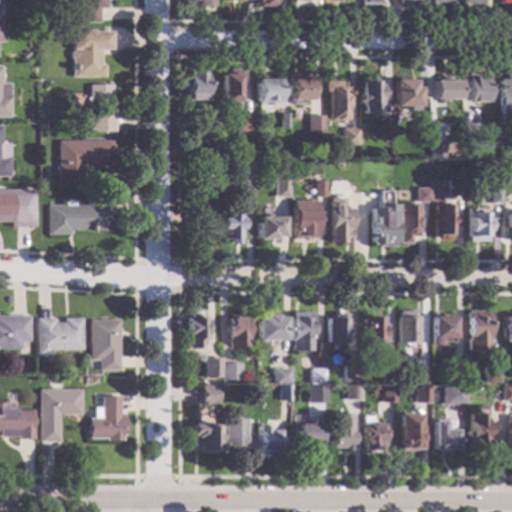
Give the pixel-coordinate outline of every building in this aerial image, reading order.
[(101,0),(101,11),(94,11),(94,26),(74,26),(74,7),(79,7),(79,0),(101,0)] [(208,0),(208,8),(194,8),(194,3),(184,3),(184,0),(208,0)] [(269,0),(269,8),(250,8),(250,0),(269,0)] [(306,0),(307,9),(286,9),(286,0),(306,0)] [(87,35),(104,35),(104,52),(94,52),(94,68),(98,68),(98,80),(67,80),(67,35),(79,35),(79,33),(87,33),(87,35)] [(199,104),(189,104),(189,108),(182,108),(182,104),(180,104),(180,71),(199,71),(199,104)] [(234,87),(232,87),(232,109),(223,109),(223,104),(215,104),(215,76),(223,76),(223,72),(234,72),(234,87)] [(511,117),(507,117),(507,124),(497,124),(497,117),(494,117),(494,81),(502,81),(501,75),(511,75),(511,117)] [(306,103),(297,103),(297,106),(286,106),(286,76),(306,76),(306,103)] [(482,105),(463,105),(463,77),(482,77),(482,105)] [(445,83),(453,83),(453,102),(429,103),(429,83),(436,83),(436,79),(445,79),(445,83)] [(272,104),(264,104),(264,114),(253,114),(253,81),(272,81),(272,104)] [(410,90),(415,90),(415,108),(389,109),(389,83),(410,83),(410,90)] [(334,89),(342,89),(341,123),(323,123),(324,95),(319,95),(319,84),(334,84),(334,89)] [(372,87),(375,87),(375,109),(373,109),(373,117),(360,117),(360,111),(357,111),(357,108),(356,108),(356,84),(372,84),(372,87)] [(104,112),(105,112),(105,134),(84,134),(84,88),(104,88),(104,112)] [(285,132),(277,132),(277,117),(285,117),(285,132)] [(320,135),(304,135),(304,117),(319,117),(320,117),(320,135)] [(250,133),(233,133),(232,118),(249,118),(250,133)] [(479,125),(478,141),(460,140),(461,124),(479,125)] [(422,141),(407,141),(407,125),(422,125),(422,141)] [(353,148),(336,148),(336,131),(353,131),(353,148)] [(104,147),(107,147),(107,164),(107,167),(78,167),(78,188),(53,188),(53,144),(104,144),(104,147)] [(439,161),(424,161),(424,145),(439,145),(439,161)] [(213,160),(199,160),(199,146),(214,146),(213,160)] [(247,180),(234,180),(233,163),(247,163),(247,180)] [(283,200),(268,200),(268,178),(282,178),(283,200)] [(457,198),(441,198),(441,184),(457,183),(457,198)] [(318,200),(307,200),(308,185),(318,185),(318,200)] [(423,205),(409,205),(409,191),(423,191),(423,205)] [(493,206),(484,205),(484,192),(493,192),(493,206)] [(29,230),(5,230),(5,225),(0,225),(0,194),(28,194),(29,230)] [(384,208),(388,208),(388,250),(374,250),(374,247),(365,247),(365,213),(371,212),(371,194),(384,194),(384,208)] [(337,207),(340,207),(340,211),(344,211),(343,248),(320,248),(321,201),(337,201),(337,207)] [(105,222),(102,222),(102,233),(66,233),(66,238),(43,238),(43,208),(82,208),(82,205),(105,205),(105,222)] [(235,209),(239,210),(239,223),(235,223),(235,247),(224,246),(224,244),(215,244),(215,212),(223,212),(223,208),(225,206),(235,206),(235,209)] [(308,246),(287,246),(287,206),(308,206),(308,246)] [(411,241),(404,241),(404,247),(391,248),(390,207),(410,207),(411,241)] [(446,238),(427,238),(427,208),(446,208),(446,238)] [(471,215),(477,215),(477,219),(478,219),(478,243),(461,243),(461,214),(464,214),(464,210),(471,210),(471,215)] [(511,243),(501,243),(501,237),(498,237),(498,229),(499,229),(499,219),(506,219),(506,213),(511,213),(511,243)] [(201,224),(208,224),(208,242),(189,242),(189,217),(201,217),(201,224)] [(275,240),(268,240),(268,242),(250,242),(250,220),(275,220),(275,240)] [(409,319),(411,319),(411,347),(391,347),(390,320),(393,320),(393,314),(409,314),(409,319)] [(482,354),(460,354),(460,314),(482,314),(482,354)] [(305,354),(284,354),(285,315),(305,315),(305,354)] [(511,352),(503,352),(503,344),(494,344),(494,319),(508,319),(508,315),(511,315),(511,352)] [(339,347),(320,347),(320,321),(330,321),(330,317),(339,317),(339,347)] [(270,320),(278,320),(278,343),(269,343),(269,348),(260,348),(260,343),(253,343),(253,319),(259,319),(259,318),(270,318),(270,320)] [(23,345),(16,345),(15,353),(0,352),(0,319),(23,319),(23,345)] [(243,340),(241,340),(241,349),(220,349),(220,320),(235,321),(235,319),(244,319),(243,340)] [(446,342),(445,342),(445,346),(435,345),(435,341),(424,341),(424,320),(446,320),(446,342)] [(199,343),(194,343),(194,352),(180,352),(180,321),(199,321),(199,343)] [(376,347),(355,347),(355,321),(376,321),(376,347)] [(76,354),(43,354),(43,358),(31,358),(31,322),(50,322),(50,326),(58,326),(58,322),(76,322),(76,354)] [(113,374),(93,374),(93,363),(84,364),(84,323),(113,323),(113,374)] [(214,381),(198,381),(198,360),(214,360),(214,381)] [(460,385),(444,385),(444,365),(460,365),(460,385)] [(234,383),(216,383),(216,366),(234,366),(234,383)] [(352,386),(337,386),(337,370),(352,370),(352,386)] [(283,387),(262,387),(262,381),(265,381),(265,371),(283,371),(283,387)] [(423,389),(407,389),(407,371),(423,371),(423,389)] [(318,387),(303,386),(303,372),(318,372),(318,387)] [(387,387),(377,387),(377,372),(387,372),(387,387)] [(493,385),(478,385),(478,372),(493,373),(493,385)] [(461,407),(438,406),(438,387),(461,387),(461,407)] [(353,403),(338,403),(338,388),(354,389),(353,403)] [(388,406),(374,406),(374,404),(365,404),(365,388),(389,389),(388,406)] [(211,407),(194,407),(195,389),(212,389),(211,407)] [(285,404),(272,404),(272,389),(285,389),(285,404)] [(423,406),(407,407),(407,389),(423,389),(423,406)] [(507,403),(496,403),(496,389),(508,389),(507,403)] [(319,405),(309,404),(309,390),(319,390),(319,405)] [(73,418),(56,418),(53,421),(52,445),(33,444),(34,394),(73,394),(73,418)] [(114,419),(120,419),(120,439),(117,439),(117,444),(102,444),(102,442),(83,442),(83,421),(96,421),(96,400),(114,399),(114,419)] [(8,409),(13,410),(13,413),(27,413),(27,442),(0,440),(0,404),(8,405),(8,409)] [(480,425),(483,425),(483,452),(479,452),(479,455),(477,458),(469,458),(466,455),(466,453),(461,453),(461,415),(465,415),(465,409),(481,409),(480,425)] [(412,427),(414,427),(414,454),(403,454),(403,459),(390,460),(390,449),(392,449),(392,416),(412,416),(412,427)] [(344,433),(345,433),(345,455),(332,454),(332,451),(323,451),(323,431),(324,431),(324,417),(344,417),(344,433)] [(366,425),(377,425),(377,451),(357,452),(356,419),(366,419),(366,425)] [(511,456),(505,456),(505,452),(499,452),(499,419),(511,419),(511,456)] [(239,437),(247,437),(247,454),(238,454),(238,456),(218,456),(218,422),(239,422),(239,437)] [(436,433),(448,433),(448,453),(442,453),(442,460),(433,460),(433,453),(426,453),(426,424),(436,424),(436,433)] [(212,455),(192,455),(192,444),(187,444),(187,438),(185,438),(185,426),(212,427),(212,455)] [(311,447),(302,447),(302,455),(291,454),(292,428),(312,428),(311,447)] [(262,434),(270,434),(270,456),(269,456),(269,458),(251,458),(251,429),(262,429),(262,434)]
